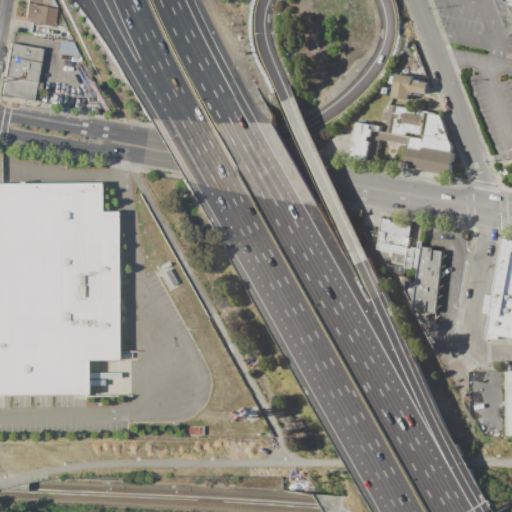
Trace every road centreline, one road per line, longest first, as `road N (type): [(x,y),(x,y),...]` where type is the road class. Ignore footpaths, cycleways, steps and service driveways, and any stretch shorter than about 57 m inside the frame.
road 1 (motorway): [(284,100),(262,30),(268,0),(388,8),(390,35),(368,79),(329,114),(231,165)]
road 2 (residential): [(488,356),(472,341),(489,236),(485,185),(417,0)]
road 3 (motorway): [(452,511),(306,255)]
road 4 (motorway): [(265,258),(404,511)]
road 5 (tertiary): [(231,165),(488,211)]
road 6 (motorway): [(470,511),(365,276)]
road 7 (tertiary): [(231,165),(0,113)]
road 8 (tertiary): [(0,132),(178,164),(231,165)]
road 9 (motorway): [(144,86),(234,240),(265,258)]
road 10 (motorway): [(167,83),(265,258)]
road 11 (motorway): [(365,276),(284,100)]
road 12 (motorway): [(306,255),(213,89)]
